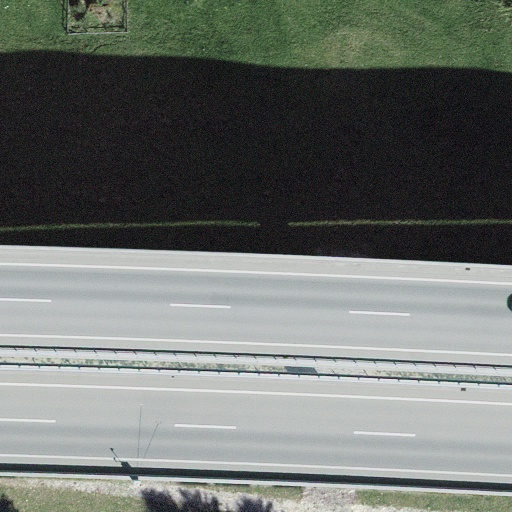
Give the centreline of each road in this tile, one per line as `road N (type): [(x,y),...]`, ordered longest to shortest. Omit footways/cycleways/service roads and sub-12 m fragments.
road 1 (motorway): [(511,322),(0,302)]
road 2 (motorway): [(0,422),(511,442)]
